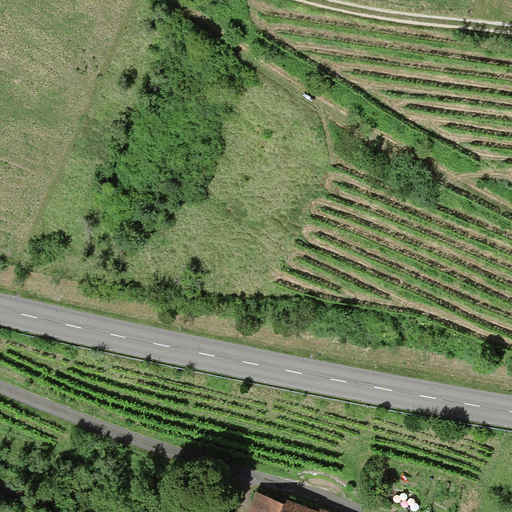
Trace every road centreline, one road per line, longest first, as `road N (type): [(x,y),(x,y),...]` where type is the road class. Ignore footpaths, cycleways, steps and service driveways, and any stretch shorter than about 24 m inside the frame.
road 1 (tertiary): [(0,308),(511,411)]
road 2 (track): [(511,214),(250,64),(166,0)]
road 3 (residential): [(341,511),(0,389)]
road 4 (track): [(511,31),(311,0)]
